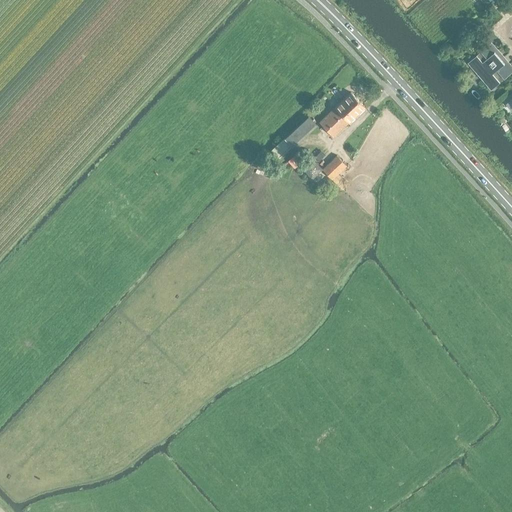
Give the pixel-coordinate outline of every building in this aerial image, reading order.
[(470,61),(493,89),(511,71),(511,67),(491,43),(470,61)] [(333,136),(365,106),(351,92),(319,122),(333,136)] [(279,158),(292,146),(284,137),(271,150),(279,158)] [(287,161),(294,168),(302,161),(295,154),(287,161)] [(322,169),(332,179),(346,165),(337,155),(322,169)] [(322,167),(312,157),(302,167),(312,177),(322,167)]
